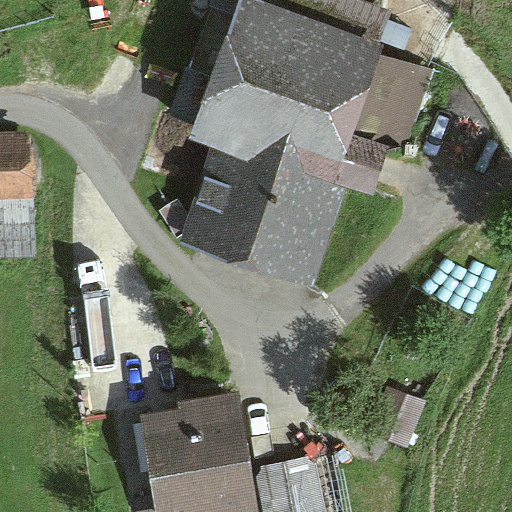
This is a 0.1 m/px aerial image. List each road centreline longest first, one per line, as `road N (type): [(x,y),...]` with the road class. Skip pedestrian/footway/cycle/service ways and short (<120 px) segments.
road 1 (track): [(360,295),(331,315),(295,323),(233,310),(178,270),(78,141),(39,114),(0,109)]
road 2 (track): [(360,295),(441,211),(511,185)]
